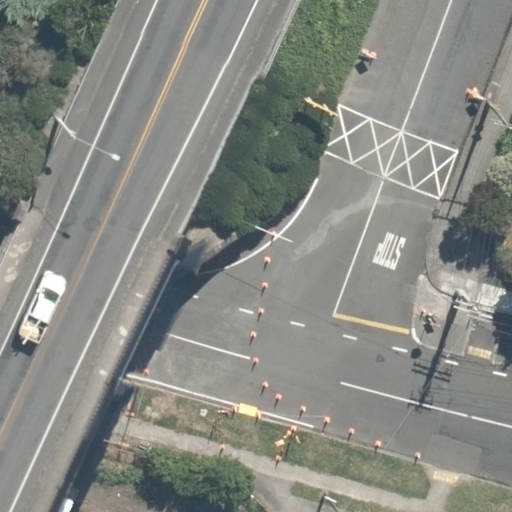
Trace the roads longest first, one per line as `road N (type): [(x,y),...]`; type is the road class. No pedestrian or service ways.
road 1 (secondary): [(0,440),(204,0)]
road 2 (residential): [(449,0),(319,376)]
road 3 (residential): [(319,376),(0,285)]
road 4 (residential): [(511,426),(319,376)]
